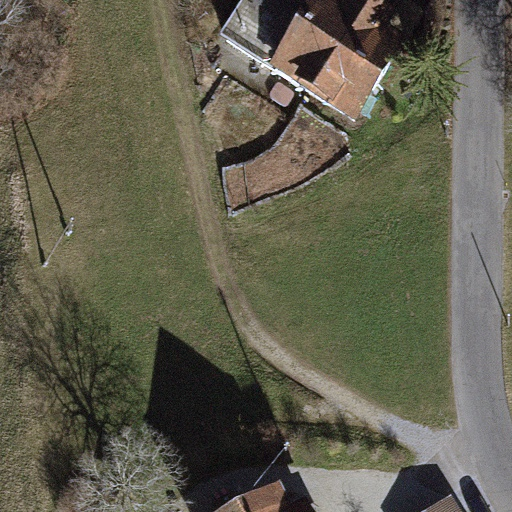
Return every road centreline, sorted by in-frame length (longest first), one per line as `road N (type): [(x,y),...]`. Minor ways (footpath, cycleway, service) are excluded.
road 1 (track): [(160,0),(212,243),(246,311),(315,380),(444,443),(479,434)]
road 2 (residential): [(481,0),(473,391),(479,434),(511,500)]
